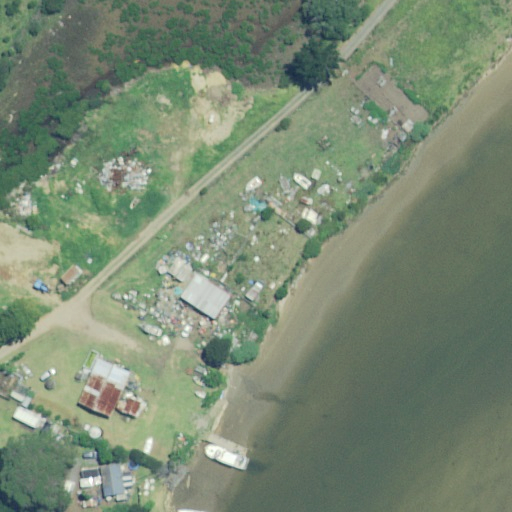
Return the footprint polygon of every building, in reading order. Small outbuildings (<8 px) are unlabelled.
[(319,214),(310,209),(304,219),(313,224),(319,214)] [(83,272),(76,265),(64,277),(71,284),(83,272)] [(233,296),(211,281),(196,303),(219,318),(233,296)] [(263,289),(256,284),(248,296),(256,300),(263,289)] [(246,312),(242,318),(258,329),(262,323),(246,312)] [(240,339),(220,332),(216,343),(236,351),(240,339)] [(100,358),(94,372),(90,371),(85,381),(89,382),(81,401),(114,416),(117,408),(143,420),(150,403),(124,392),(133,373),(100,358)] [(31,368),(17,359),(10,370),(24,379),(31,368)] [(12,393),(24,400),(22,403),(29,407),(31,404),(33,405),(38,394),(17,383),(12,393)] [(43,419),(19,406),(14,415),(38,428),(43,419)]
